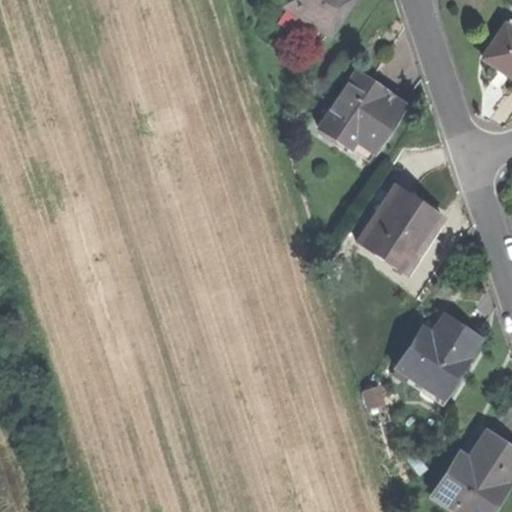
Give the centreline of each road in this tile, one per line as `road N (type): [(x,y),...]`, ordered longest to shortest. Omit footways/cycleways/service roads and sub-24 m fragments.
road 1 (residential): [(419,0),(474,159)]
road 2 (residential): [(474,159),(511,280)]
